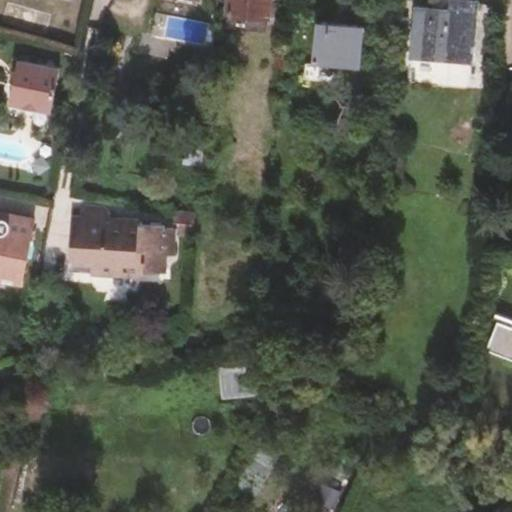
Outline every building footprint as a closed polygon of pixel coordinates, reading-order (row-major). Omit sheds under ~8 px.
[(227,0),(225,15),(265,20),(266,0),(227,0)] [(266,0),(265,20),(272,21),(273,0),(266,0)] [(265,20),(225,15),(224,27),(264,32),(265,20)] [(334,66),(360,68),(362,30),(315,27),(312,68),(306,68),(305,83),(333,86),(334,66)] [(409,49),(404,94),(465,101),(470,45),(443,42),(442,51),(409,49)] [(15,142),(40,147),(45,126),(62,128),(66,109),(24,100),(15,142)] [(40,147),(57,150),(62,128),(45,126),(40,147)] [(496,165),(509,165),(510,137),(497,136),(496,165)] [(194,182),(199,143),(184,141),(180,181),(194,182)] [(31,230),(33,222),(0,215),(0,219),(1,221),(5,225),(31,230)] [(21,281),(31,230),(5,225),(1,221),(0,219),(0,281),(11,284),(14,280),(21,281)] [(83,272),(83,292),(137,292),(137,285),(156,285),(156,268),(162,268),(162,244),(142,244),(142,239),(97,239),(97,229),(94,227),(72,227),(69,231),(70,245),(60,245),(61,272),(83,272)] [(511,318),(498,313),(483,345),(511,356),(511,318)]
